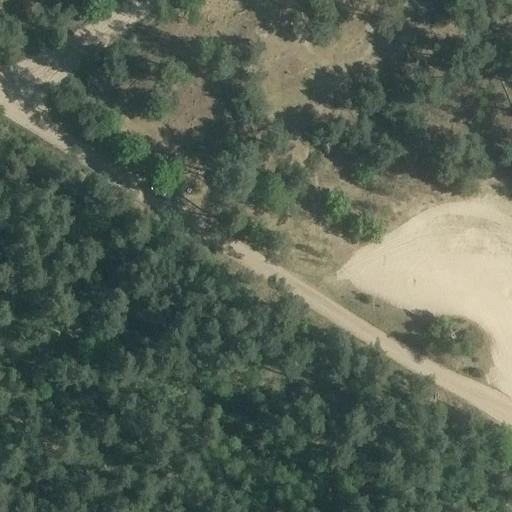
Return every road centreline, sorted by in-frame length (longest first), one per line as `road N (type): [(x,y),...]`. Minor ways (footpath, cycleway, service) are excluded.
road 1 (track): [(0,101),(511,417)]
road 2 (track): [(304,292),(316,224),(315,130),(417,0)]
road 3 (track): [(0,79),(72,55),(148,0)]
